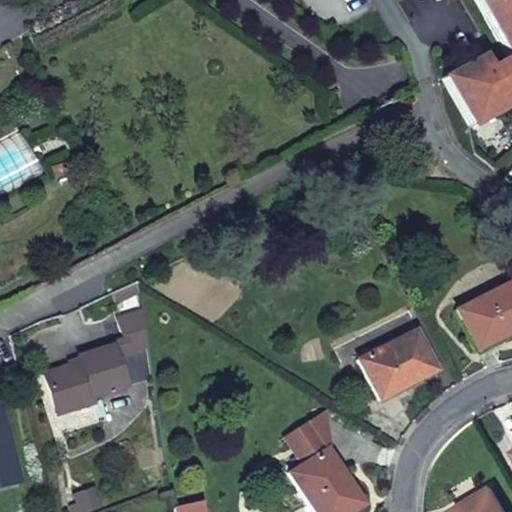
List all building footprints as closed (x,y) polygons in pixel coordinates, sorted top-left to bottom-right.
[(511,0),(472,0),(498,45),(511,37),(511,0)] [(459,65),(439,76),(466,124),(511,98),(511,37),(498,45),(504,55),(465,76),(459,65)] [(438,74),(439,76),(459,65),(458,64),(438,74)] [(78,162),(85,159),(80,149),(73,153),(78,162)] [(223,178),(228,187),(242,180),(237,171),(223,178)] [(511,281),(454,310),(474,350),(511,330),(511,281)] [(145,346),(140,311),(116,319),(126,352),(145,346)] [(414,331),(356,360),(376,400),(435,371),(414,331)] [(42,374),(52,409),(90,397),(121,387),(108,347),(76,358),(77,363),(42,374)] [(90,397),(52,409),(54,415),(92,403),(90,397)] [(0,486),(17,483),(0,406),(0,486)] [(325,450),(308,424),(281,442),(298,467),(325,450)] [(325,450),(298,467),(288,474),(311,511),(349,511),(361,505),(325,450)] [(505,511),(491,488),(452,511),(505,511)]
